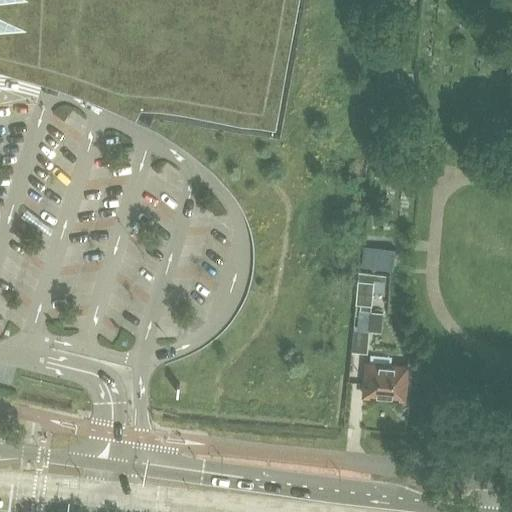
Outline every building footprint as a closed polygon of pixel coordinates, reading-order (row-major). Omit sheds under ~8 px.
[(0,0),(0,44),(1,44),(2,43),(3,43),(4,42),(12,43),(27,47),(25,74),(43,80),(55,83),(66,87),(75,91),(85,95),(91,97),(94,98),(103,102),(107,104),(111,106),(112,106),(132,116),(135,118),(136,116),(141,108),(146,109),(275,132),(299,0),(0,0)] [(365,246),(363,267),(393,270),(395,249),(365,246)] [(359,273),(358,280),(385,282),(386,275),(359,273)] [(373,284),(359,283),(357,306),(371,307),(373,284)] [(356,310),(353,353),(368,354),(371,311),(356,310)] [(364,395),(404,399),(407,366),(366,362),(364,395)]
